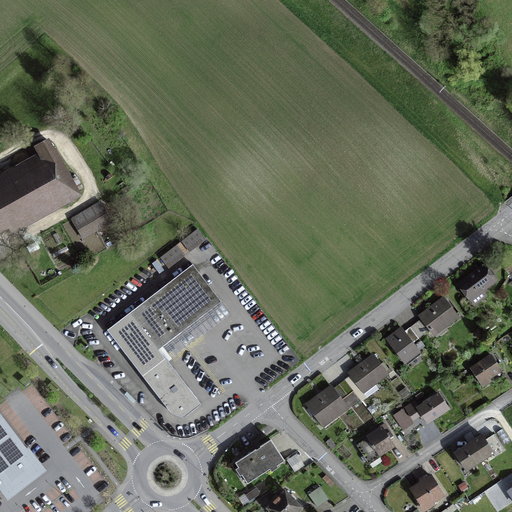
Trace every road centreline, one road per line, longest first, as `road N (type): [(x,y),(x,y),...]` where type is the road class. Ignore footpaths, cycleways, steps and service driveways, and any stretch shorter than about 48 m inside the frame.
road 1 (residential): [(495,225),(266,401)]
road 2 (unknown): [(214,398),(191,412),(172,406),(120,341),(121,331),(179,289)]
road 3 (primary): [(0,303),(148,453)]
road 4 (residential): [(511,394),(361,496)]
road 5 (residential): [(266,401),(361,496)]
